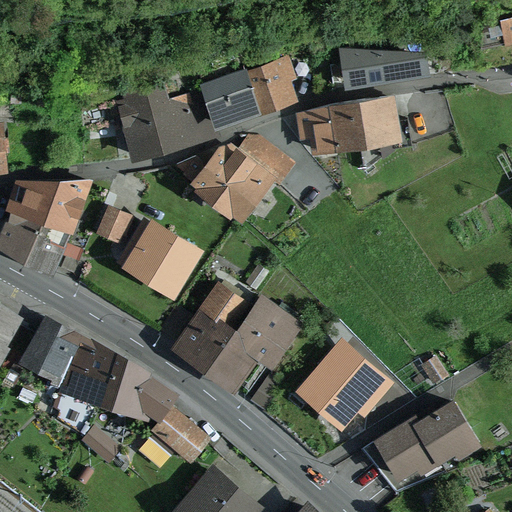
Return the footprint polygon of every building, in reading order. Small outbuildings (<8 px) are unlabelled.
[(511,17),(482,24),(481,47),(511,40),(511,17)] [(417,41),(348,51),(352,79),(421,69),(417,41)] [(293,76),(286,60),(247,72),(259,106),(290,95),(284,79),(293,76)] [(219,121),(259,107),(259,106),(247,72),(246,71),(206,85),(219,121)] [(511,82),(501,86),(509,120),(511,119),(511,82)] [(124,121),(132,153),(213,130),(201,88),(188,92),(182,95),(183,96),(164,101),(159,84),(131,91),(132,94),(126,96),(126,98),(117,101),(120,110),(123,110),(126,120),(124,121)] [(407,118),(391,120),(387,96),(330,104),(336,145),(360,141),(364,170),(395,146),(411,144),(407,118)] [(310,122),(314,148),(336,145),(330,104),(302,112),(303,123),(310,122)] [(185,171),(238,212),(261,182),(219,150),(208,164),(197,155),(185,171)] [(70,225),(86,179),(59,180),(27,255),(50,266),(70,225)] [(10,231),(4,243),(27,255),(59,180),(17,180),(10,218),(5,228),(10,231)] [(110,206),(99,231),(117,239),(128,214),(110,206)] [(123,255),(173,286),(195,252),(144,222),(123,255)] [(188,351),(208,365),(234,329),(240,321),(234,316),(244,302),(219,284),(178,342),(189,349),(188,351)] [(263,301),(247,326),(240,321),(234,329),(255,344),(253,346),(267,356),(269,357),(294,323),(263,301)] [(0,343),(15,318),(0,309),(0,343)] [(45,320),(24,354),(59,371),(72,334),(45,320)] [(234,372),(248,382),(267,356),(253,346),(255,344),(234,329),(208,365),(229,380),(234,372)] [(83,423),(96,393),(103,396),(116,356),(78,336),(54,405),(83,423)] [(338,352),(308,387),(325,402),(322,405),(339,420),(372,382),(338,352)] [(103,396),(159,414),(173,393),(138,369),(116,356),(103,396)] [(448,375),(436,356),(427,362),(439,381),(448,375)] [(283,384),(270,374),(252,400),(266,409),(283,384)] [(453,401),(418,422),(415,416),(364,447),(397,489),(446,470),(438,458),(455,447),(457,451),(476,439),(453,401)] [(169,453),(177,445),(178,445),(194,427),(173,410),(150,437),(169,453)] [(86,435),(110,456),(118,447),(95,426),(86,435)] [(189,455),(205,437),(194,427),(178,445),(189,455)] [(188,511),(247,511),(252,507),(214,474),(184,509),(188,511)]
